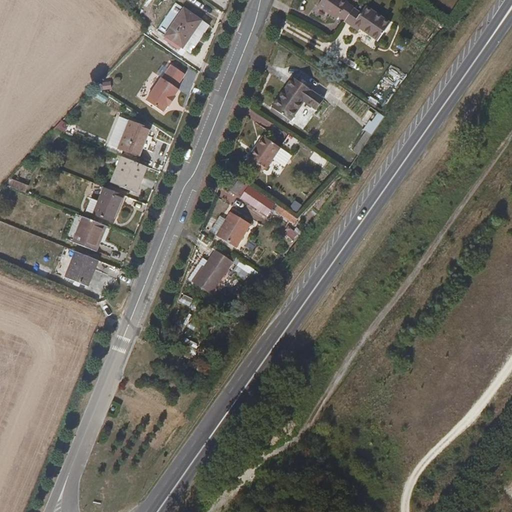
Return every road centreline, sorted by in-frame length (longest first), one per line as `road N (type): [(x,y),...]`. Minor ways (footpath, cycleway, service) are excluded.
road 1 (primary): [(173,488),(469,68)]
road 2 (track): [(297,441),(511,143)]
road 3 (residential): [(265,0),(128,328)]
road 4 (unclassified): [(128,328),(68,475)]
